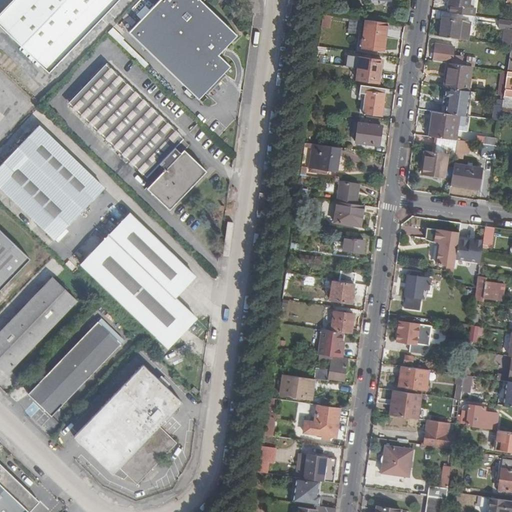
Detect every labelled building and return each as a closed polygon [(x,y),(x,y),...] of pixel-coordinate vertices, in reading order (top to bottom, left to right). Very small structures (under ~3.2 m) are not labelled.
[(12,0),(0,13),(0,24),(49,72),(117,0),(12,0)] [(200,0),(159,0),(130,31),(198,98),(230,67),(218,55),(237,35),(200,0)] [(468,0),(448,0),(448,5),(449,5),(448,13),(473,16),(474,8),(467,8),(468,0)] [(329,28),(330,18),(322,16),(320,27),(329,28)] [(442,19),(439,37),(466,40),(469,23),(442,19)] [(387,23),(366,20),(362,48),(383,51),(387,23)] [(511,22),(500,20),(499,29),(511,30),(511,22)] [(435,45),(433,61),(447,63),(471,67),(474,67),(475,58),(465,57),(465,61),(461,60),(462,58),(451,56),(453,47),(435,45)] [(358,69),(380,72),(382,61),(354,57),(353,67),(358,67),(358,69)] [(447,63),(444,88),(445,88),(454,90),(467,91),(471,67),(447,63)] [(206,171),(185,150),(181,154),(175,148),(183,139),(184,139),(107,65),(69,105),(146,178),(160,163),(166,170),(148,189),(169,209),(206,171)] [(380,72),(358,69),(356,79),(378,82),(380,72)] [(507,72),(500,71),(496,96),(503,96),(507,72)] [(511,91),(511,83),(511,72),(507,72),(503,96),(503,97),(509,98),(511,97),(511,91)] [(385,89),(360,86),(360,93),(366,94),(363,113),(382,116),(385,89)] [(454,90),(445,88),(444,97),(447,98),(445,113),(458,115),(469,117),(471,101),(473,101),(474,93),(467,91),(454,90)] [(496,96),(492,120),(499,121),(500,121),(501,114),(501,108),(503,97),(503,96),(496,96)] [(428,136),(432,137),(454,140),(458,115),(445,113),(432,111),(428,136)] [(368,124),(369,120),(359,119),(359,123),(358,123),(355,143),(379,146),(382,126),(368,124)] [(38,126),(0,165),(0,187),(54,239),(103,188),(38,126)] [(447,156),(455,157),(455,153),(457,141),(454,140),(432,137),(430,153),(425,153),(422,174),(441,177),(442,168),(445,168),(447,156)] [(485,137),(483,144),(496,146),(497,139),(485,137)] [(181,154),(185,150),(189,145),(183,139),(175,148),(181,154)] [(469,142),(457,141),(455,153),(467,154),(469,142)] [(310,156),(309,168),(327,171),(337,172),(340,149),(305,144),(303,155),(310,156)] [(496,146),(483,144),(482,144),(480,158),(494,160),(496,146)] [(453,170),(451,185),(477,189),(480,169),(453,165),(453,170)] [(336,202),(355,205),(356,196),(358,184),(355,184),(339,181),(336,202)] [(355,205),(336,202),(334,223),(359,227),(363,206),(355,205)] [(129,214),(81,264),(169,348),(197,319),(175,298),(195,276),(129,214)] [(483,241),(482,244),(491,245),(494,229),(485,227),(483,241)] [(455,234),(427,229),(426,239),(438,244),(435,264),(451,266),(455,234)] [(0,230),(0,288),(29,258),(0,230)] [(343,243),(334,242),(333,249),(362,252),(364,240),(344,238),(343,243)] [(458,240),(454,265),(466,267),(467,261),(480,263),(481,251),(482,244),(483,241),(479,240),(478,243),(473,242),(458,240)] [(321,258),(300,255),(299,261),(321,264),(321,258)] [(341,272),(340,281),(354,283),(355,274),(341,272)] [(430,280),(407,276),(403,295),(406,296),(404,309),(419,311),(423,289),(428,290),(430,280)] [(476,289),(475,297),(491,299),(492,294),(500,295),(501,285),(485,282),(486,278),(482,277),(478,276),(476,289)] [(0,332),(0,366),(8,374),(78,301),(53,277),(0,332)] [(353,285),(332,282),(329,300),(351,303),(353,285)] [(325,296),(311,294),(310,302),(324,304),(325,296)] [(331,329),(331,331),(343,333),(351,334),(354,314),(333,312),(332,322),(318,320),(317,327),(331,329)] [(28,393),(52,416),(121,344),(98,321),(28,393)] [(418,325),(399,322),(396,341),(410,343),(409,352),(423,354),(424,345),(416,344),(418,325)] [(320,355),(342,358),(343,349),(341,348),(343,333),(331,331),(322,330),(318,355),(320,355)] [(343,381),(346,358),(342,358),(320,355),(319,363),(330,364),(330,371),(316,369),(315,379),(329,381),(329,379),(343,381)] [(413,358),(404,356),(403,364),(412,365),(413,358)] [(511,357),(509,378),(503,377),(503,381),(506,381),(511,382),(511,357)] [(158,425),(180,402),(142,365),(75,436),(112,473),(118,466),(137,484),(176,443),(158,425)] [(428,370),(401,366),(398,386),(426,391),(428,370)] [(311,398),(314,379),(282,375),(280,394),(311,398)] [(471,376),(464,375),(461,392),(469,393),(471,376)] [(502,406),(511,407),(511,382),(506,381),(502,406)] [(418,419),(421,394),(392,390),(391,400),(393,400),(391,415),(418,419)] [(262,434),(273,435),(274,400),(264,399),(262,434)] [(340,408),(317,405),(314,422),(305,421),(304,433),(322,435),(322,439),(329,440),(330,436),(335,437),(340,408)] [(462,425),(495,430),(497,415),(483,413),(484,407),(468,405),(467,412),(461,411),(460,417),(458,417),(457,425),(462,425)] [(179,413),(168,425),(174,430),(185,418),(179,413)] [(447,431),(448,424),(427,420),(423,445),(453,449),(455,432),(447,431)] [(293,439),(302,440),(303,436),(299,436),(299,431),(294,431),(293,439)] [(511,432),(497,431),(495,449),(511,451),(511,432)] [(276,448),(262,446),(258,472),(266,473),(268,462),(274,463),(276,448)] [(412,450),(385,446),(381,473),(408,477),(412,450)] [(296,476),(304,477),(307,456),(299,455),(296,476)] [(304,477),(304,478),(318,480),(333,482),(336,459),(307,455),(307,456),(304,477)] [(511,460),(502,459),(498,489),(511,491),(511,460)] [(0,464),(0,511),(29,511),(39,502),(0,464)] [(316,491),(318,480),(304,478),(296,477),(293,502),(316,506),(317,506),(318,495),(315,495),(315,491),(316,491)] [(443,511),(446,499),(427,496),(424,511),(443,511)] [(511,511),(511,502),(490,499),(487,511),(511,511)]
